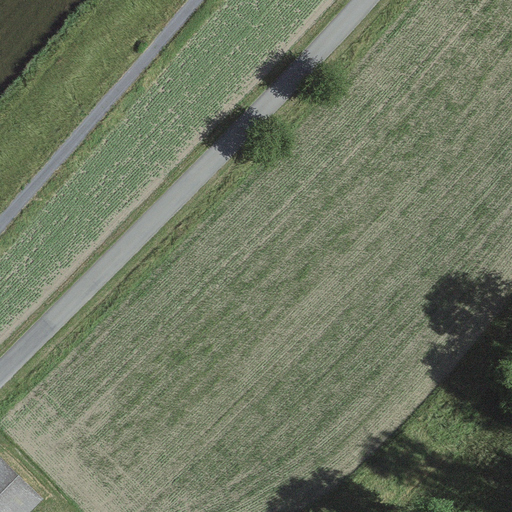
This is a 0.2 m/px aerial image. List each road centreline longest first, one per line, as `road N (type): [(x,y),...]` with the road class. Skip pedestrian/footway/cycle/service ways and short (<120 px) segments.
road 1 (unclassified): [(0,380),(376,0)]
road 2 (track): [(199,0),(0,229)]
